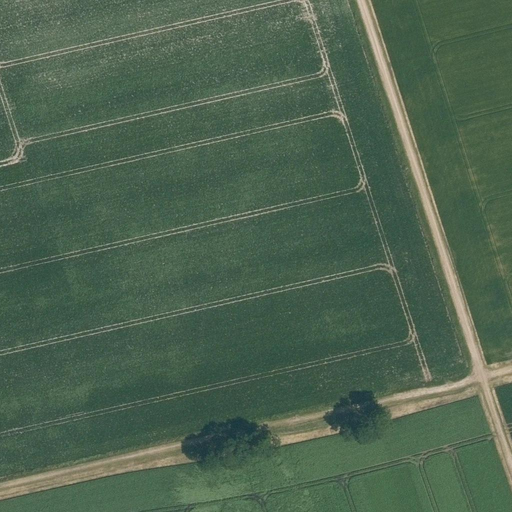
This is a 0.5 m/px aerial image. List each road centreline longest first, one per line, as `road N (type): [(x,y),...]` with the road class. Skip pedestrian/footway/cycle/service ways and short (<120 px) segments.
road 1 (track): [(0,486),(511,368)]
road 2 (track): [(359,0),(511,466)]
